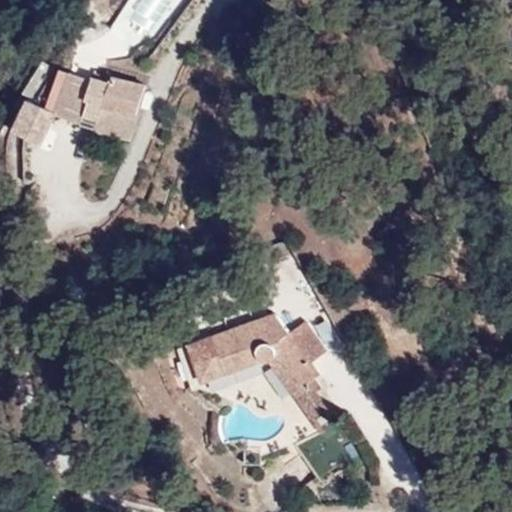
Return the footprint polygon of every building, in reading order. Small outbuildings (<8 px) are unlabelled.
[(139,36),(165,0),(125,0),(113,18),(139,36)] [(98,106),(108,82),(89,76),(88,80),(64,72),(51,114),(77,122),(79,115),(94,120),(92,128),(124,138),(130,117),(98,106)] [(130,117),(142,86),(111,75),(108,82),(98,106),(130,117)] [(20,102),(7,131),(39,145),(51,116),(20,102)] [(283,292),(198,326),(211,363),(273,341),(280,343),(319,400),(339,387),(322,360),(329,354),(283,292)]
